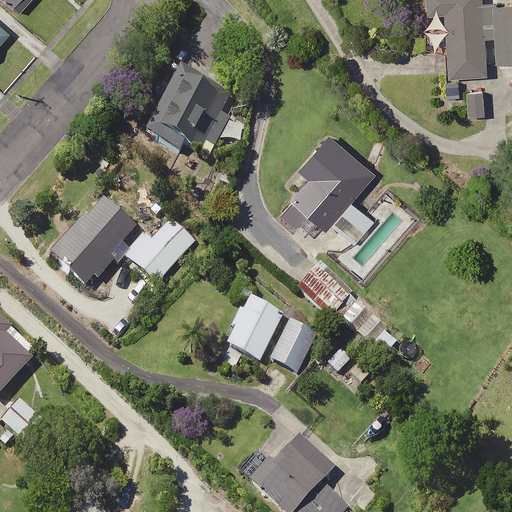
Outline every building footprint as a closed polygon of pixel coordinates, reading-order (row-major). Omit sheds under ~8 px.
[(19,0),(0,0),(11,9),(19,0)] [(482,0),(427,0),(428,16),(446,15),(450,79),(489,77),(488,64),(511,63),(511,2),(483,4),(482,0)] [(231,99),(179,72),(146,135),(197,162),(231,99)] [(459,82),(447,83),(448,98),(460,97),(459,82)] [(484,91),(467,92),(468,116),(486,115),(484,91)] [(377,174),(330,134),(299,171),(309,179),(292,199),(328,231),(377,174)] [(85,217),(49,258),(86,290),(95,280),(98,283),(114,264),(109,259),(136,229),(103,201),(87,219),(85,217)] [(123,259),(156,287),(197,240),(171,219),(151,242),(144,236),(123,259)] [(354,295),(320,266),(297,292),(331,322),(354,295)] [(260,366),(283,318),(249,301),(242,315),(239,313),(230,332),(233,333),(225,349),(260,366)] [(342,322),(372,347),(388,329),(358,304),(342,322)] [(12,328),(0,317),(0,398),(34,359),(5,335),(12,328)] [(317,335),(290,322),(270,363),(297,376),(317,335)] [(355,358),(342,342),(322,357),(334,373),(355,358)] [(243,359),(228,351),(218,369),(234,377),(243,359)] [(41,421),(19,402),(1,422),(23,442),(41,421)] [(269,461),(249,482),(280,511),(347,511),(349,510),(327,489),(317,499),(311,494),(334,471),(300,439),(274,466),(269,461)] [(75,511),(98,511),(86,501),(75,511)]
